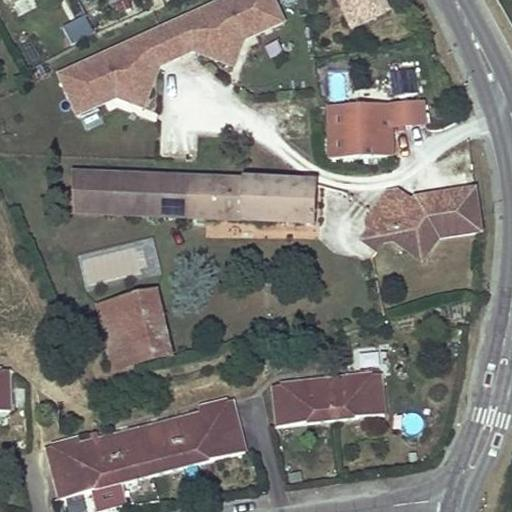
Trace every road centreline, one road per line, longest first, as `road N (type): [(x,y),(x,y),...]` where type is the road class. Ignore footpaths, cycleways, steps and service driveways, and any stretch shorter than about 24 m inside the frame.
road 1 (secondary): [(511,227),(489,419),(460,497)]
road 2 (secondary): [(456,0),(511,144)]
road 3 (residential): [(460,497),(332,511)]
